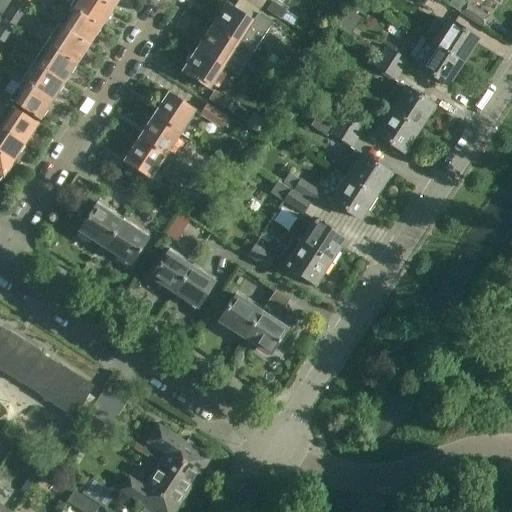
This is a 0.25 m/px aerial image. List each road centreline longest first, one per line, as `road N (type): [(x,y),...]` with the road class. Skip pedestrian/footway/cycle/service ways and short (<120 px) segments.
road 1 (residential): [(269,448),(511,73)]
road 2 (residential): [(269,448),(0,276)]
road 3 (residential): [(0,252),(166,0)]
road 4 (unclassified): [(511,445),(355,485),(269,448)]
